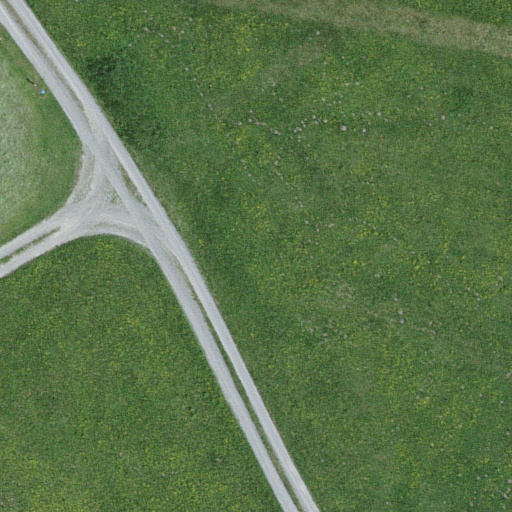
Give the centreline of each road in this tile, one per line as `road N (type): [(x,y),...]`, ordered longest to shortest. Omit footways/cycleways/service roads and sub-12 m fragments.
road 1 (track): [(310,511),(117,185),(0,9)]
road 2 (track): [(117,185),(0,263)]
